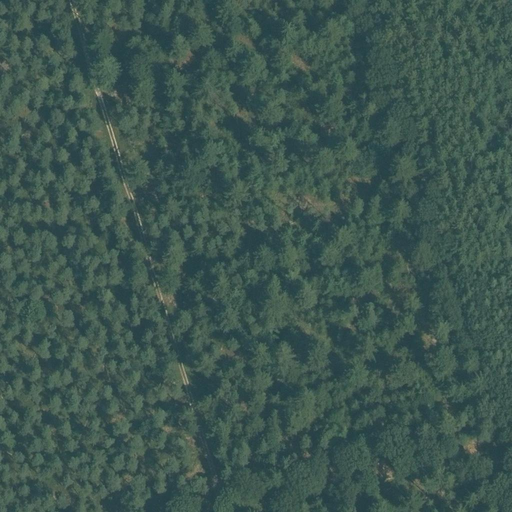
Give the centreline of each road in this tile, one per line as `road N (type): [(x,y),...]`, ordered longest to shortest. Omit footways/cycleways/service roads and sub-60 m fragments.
road 1 (track): [(511,511),(501,409),(358,0)]
road 2 (track): [(215,511),(511,461)]
